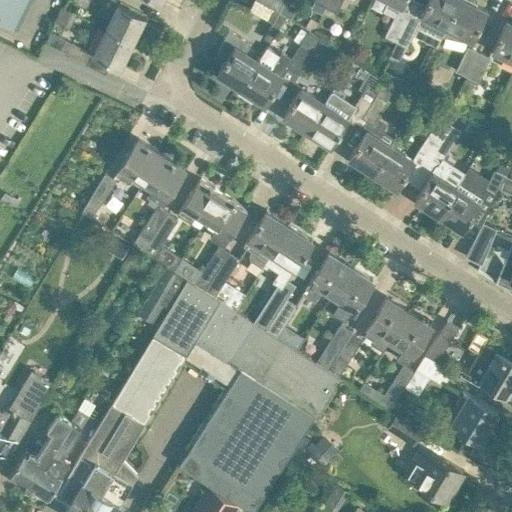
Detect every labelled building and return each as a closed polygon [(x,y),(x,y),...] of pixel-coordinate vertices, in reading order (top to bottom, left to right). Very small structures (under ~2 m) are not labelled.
[(0,0),(0,22),(11,28),(25,0),(0,0)] [(278,10),(260,0),(253,0),(250,8),(272,20),(278,10)] [(260,0),(278,10),(283,0),(260,0)] [(327,0),(325,4),(335,9),(339,0),(327,0)] [(385,0),(382,8),(393,14),(384,32),(395,38),(407,14),(398,10),(403,0),(385,0)] [(442,34),(446,24),(458,0),(427,0),(418,19),(407,14),(395,38),(402,41),(406,43),(417,22),(442,34)] [(477,1),(474,0),(458,0),(446,24),(442,34),(471,40),(487,9),(475,3),(477,1)] [(118,2),(106,27),(134,40),(146,16),(118,2)] [(492,50),(511,58),(511,21),(507,19),(496,40),(492,50)] [(121,65),(134,40),(106,27),(94,52),(121,65)] [(226,79),(239,88),(258,59),(245,50),(250,42),(240,35),(229,27),(216,51),(226,57),(217,71),(228,77),(226,79)] [(319,36),(312,45),(346,66),(354,52),(320,33),(319,36)] [(66,37),(61,48),(86,60),(91,49),(66,37)] [(395,38),(389,50),(396,54),(402,41),(395,38)] [(293,57),(287,67),(296,73),(310,50),(301,44),(293,57)] [(466,74),(478,49),(468,44),(455,69),(466,74)] [(255,95),(265,101),(287,67),(293,57),(281,49),(279,53),(267,45),(258,59),(239,88),(238,91),(252,100),(255,95)] [(489,54),(478,49),(466,74),(477,79),(489,54)] [(310,50),(296,73),(305,79),(319,56),(310,50)] [(292,122),(305,130),(324,99),(301,84),(283,113),(293,119),(292,122)] [(353,109),(361,115),(376,91),(367,84),(355,102),(332,87),(324,99),(305,130),(319,139),(321,137),(331,143),(353,109)] [(358,164),(371,172),(394,136),(382,128),(387,122),(377,115),(390,99),(376,91),(361,115),(367,118),(361,127),(365,129),(349,155),(359,161),(358,164)] [(418,151),(428,157),(452,119),(451,118),(443,130),(435,125),(418,151)] [(428,157),(437,163),(462,125),(452,119),(428,157)] [(395,137),(394,136),(371,172),(385,181),(387,179),(397,185),(414,158),(391,143),(395,137)] [(135,174),(144,180),(162,152),(138,137),(115,173),(130,182),(135,174)] [(162,152),(144,180),(154,187),(149,194),(162,202),(185,167),(162,152)] [(469,164),(456,184),(437,214),(451,223),(452,221),(463,227),(477,205),(487,211),(500,187),(499,186),(505,173),(493,167),(489,176),(469,164)] [(424,206),(437,214),(456,184),(433,168),(415,197),(425,203),(424,206)] [(105,169),(88,198),(99,205),(117,177),(105,169)] [(511,175),(505,173),(499,186),(500,187),(511,192),(511,175)] [(197,214),(205,220),(223,191),(200,176),(177,212),(192,221),(197,214)] [(247,206),(223,191),(205,220),(215,226),(211,233),(224,241),(247,206)] [(143,249),(149,239),(167,212),(156,205),(132,242),(143,249)] [(263,265),(271,253),(290,224),(266,208),(244,243),(253,249),(250,252),(251,258),(263,265)] [(153,255),(177,218),(167,212),(149,239),(143,249),(153,255)] [(282,287),(313,238),(290,224),(271,253),(266,262),(279,270),(272,281),(282,287)] [(108,232),(101,244),(122,257),(129,245),(108,232)] [(491,240),(476,233),(466,254),(480,261),(481,262),(491,240)] [(511,242),(496,280),(511,286),(511,242)] [(194,281),(204,288),(211,277),(228,251),(217,244),(194,281)] [(323,287),(333,293),(352,264),(329,250),(302,292),(315,300),(323,287)] [(239,258),(228,251),(211,277),(204,288),(216,295),(239,258)] [(165,263),(136,311),(158,324),(187,276),(174,268),(165,263)] [(373,277),(352,264),(333,293),(342,299),(333,313),(345,321),(354,307),(355,307),(359,301),(358,300),(373,277)] [(158,324),(111,402),(145,422),(186,353),(202,363),(202,364),(203,369),(210,373),(215,372),(215,371),(231,380),(230,381),(231,382),(240,367),(214,350),(239,310),(216,295),(204,288),(194,281),(187,276),(158,324)] [(275,290),(256,321),(267,328),(286,297),(275,290)] [(386,295),(362,333),(369,336),(374,340),(379,332),(390,339),(409,310),(386,295)] [(297,304),(286,297),(267,328),(278,335),(297,304)] [(214,350),(240,367),(241,367),(316,415),(318,417),(342,376),(340,374),(330,368),(317,360),(278,335),(267,328),(256,321),(239,310),(214,350)] [(409,310),(390,339),(402,346),(397,354),(407,361),(431,324),(409,310)] [(437,359),(459,326),(447,318),(425,352),(437,359)] [(353,330),(340,323),(317,360),(330,368),(353,330)] [(330,368),(340,374),(362,336),(353,330),(330,368)] [(6,340),(0,351),(0,375),(7,379),(22,348),(6,340)] [(468,369),(507,393),(511,385),(511,358),(484,342),(468,369)] [(437,359),(425,352),(416,367),(444,384),(453,370),(437,360),(437,359)] [(389,407),(414,369),(404,362),(385,392),(365,379),(359,388),(389,407)] [(0,448),(9,454),(17,440),(15,438),(28,418),(30,419),(42,399),(40,397),(51,379),(33,367),(21,385),(9,406),(1,411),(0,410),(0,448)] [(253,510),(316,415),(241,367),(240,367),(231,382),(179,462),(209,482),(241,502),(253,510)] [(451,422),(480,439),(482,435),(484,436),(483,438),(484,439),(491,427),(488,425),(497,410),(463,389),(456,401),(461,405),(451,422)] [(123,458),(145,422),(111,402),(81,451),(96,460),(85,478),(96,484),(81,510),(68,503),(64,510),(66,511),(114,511),(138,474),(123,458)] [(39,473),(30,488),(34,491),(35,490),(47,497),(70,460),(62,455),(89,412),(79,406),(72,418),(47,459),(43,457),(36,471),(39,473)] [(21,483),(30,488),(39,473),(36,471),(43,457),(47,459),(72,418),(58,409),(48,426),(51,428),(37,453),(26,446),(9,474),(22,482),(21,483)] [(396,412),(388,425),(414,441),(421,428),(396,412)] [(313,445),(309,449),(325,463),(335,452),(323,442),(317,449),(313,445)] [(446,495),(462,468),(422,444),(405,471),(446,495)] [(81,483),(68,503),(81,510),(96,484),(85,478),(96,460),(81,451),(55,494),(56,495),(68,475),(81,483)] [(234,511),(241,502),(209,482),(190,511),(234,511)]
